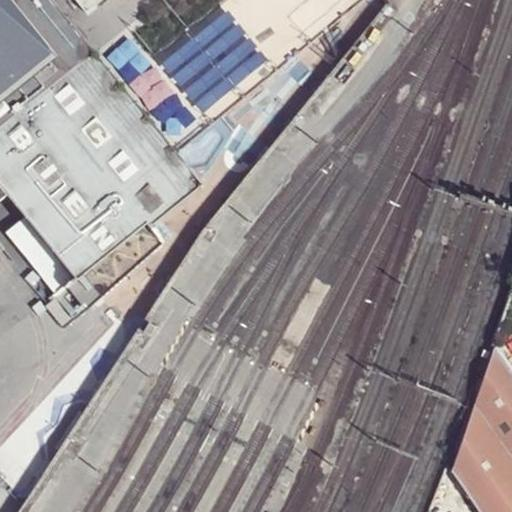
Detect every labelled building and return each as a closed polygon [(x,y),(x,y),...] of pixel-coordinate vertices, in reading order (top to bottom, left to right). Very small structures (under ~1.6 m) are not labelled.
[(86,38),(53,0),(78,0),(89,13),(104,0),(0,0),(0,187),(6,195),(24,216),(54,253),(154,171),(73,73),(85,63),(98,52),(86,38)] [(232,0),(203,23),(253,83),(305,41),(295,28),(291,31),(274,9),(285,0),(232,0)] [(154,171),(54,253),(76,279),(79,276),(148,220),(153,226),(205,183),(178,149),(98,52),(85,63),(73,73),(154,171)] [(24,216),(6,231),(58,293),(76,279),(54,253),(24,216)] [(76,279),(58,293),(54,297),(74,321),(93,305),(104,295),(167,244),(153,226),(148,220),(79,276),(76,279)] [(494,349),(473,410),(451,473),(451,475),(461,491),(474,509),(475,511),(511,511),(511,368),(510,366),(506,361),(495,346),(494,349)] [(468,511),(474,509),(461,491),(451,509),(452,511),(468,511)]
